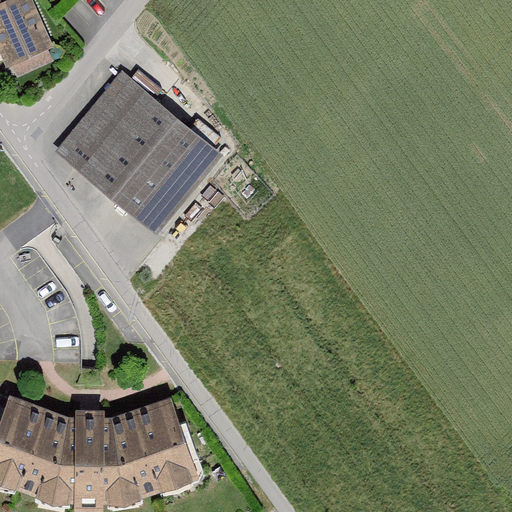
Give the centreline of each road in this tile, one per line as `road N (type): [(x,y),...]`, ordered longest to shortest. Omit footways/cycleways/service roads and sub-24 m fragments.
road 1 (residential): [(18,137),(287,511)]
road 2 (residential): [(18,137),(137,0)]
